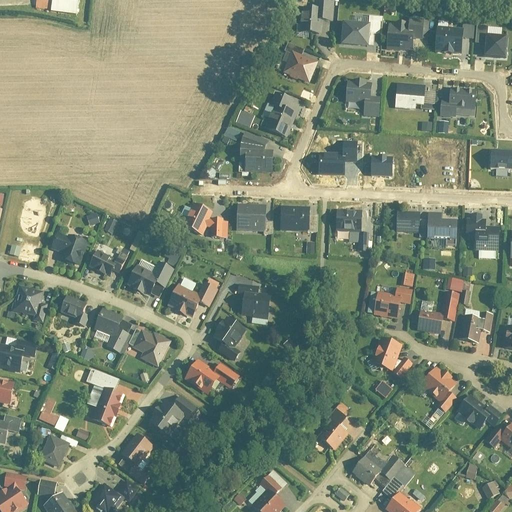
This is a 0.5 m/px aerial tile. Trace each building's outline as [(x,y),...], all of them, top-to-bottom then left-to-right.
[(36,0),(35,12),(52,14),(52,15),(77,18),(79,0),(36,0)] [(321,26),(334,27),(335,7),(320,6),(320,14),(301,12),(298,40),(319,42),(321,26)] [(342,26),(341,48),(367,50),(369,28),(342,26)] [(389,30),(387,54),(413,56),(414,45),(423,44),(423,26),(410,27),(410,32),(389,30)] [(463,32),(437,31),(436,55),(462,56),(463,32)] [(506,40),(486,38),(484,58),(505,60),(506,40)] [(294,56),(285,77),(310,87),(318,67),(294,56)] [(352,85),(347,85),(346,103),(370,105),(371,86),(366,86),(366,84),(352,83),(352,85)] [(396,87),(393,113),(434,117),(437,91),(396,87)] [(458,121),(458,120),(475,122),(478,96),(453,93),(451,104),(443,103),(441,118),(458,121)] [(278,102),(266,133),(286,141),(298,110),(278,102)] [(240,158),(238,176),(275,179),(277,162),(266,161),(267,153),(270,146),(247,137),(242,148),(243,148),(242,158),(240,158)] [(511,154),(491,154),(490,172),(511,172),(511,154)] [(319,159),(319,175),(342,176),(343,159),(319,159)] [(371,160),(371,179),(393,179),(393,160),(371,160)] [(207,222),(210,215),(193,207),(183,228),(201,236),(204,229),(211,230),(211,240),(222,240),(223,222),(212,222),(212,223),(207,222)] [(239,209),(238,236),(266,237),(267,210),(239,209)] [(282,209),(282,232),(310,233),(311,210),(282,209)] [(338,214),(338,236),(362,237),(363,215),(338,214)] [(396,215),(395,234),(419,235),(419,216),(396,215)] [(318,237),(319,219),(311,218),(310,237),(318,237)] [(87,223),(90,231),(99,227),(95,219),(87,223)] [(428,220),(427,244),(457,245),(458,222),(428,220)] [(470,221),(469,240),(475,241),(475,253),(499,254),(500,234),(483,233),(484,222),(470,221)] [(60,238),(54,254),(64,258),(61,264),(79,271),(87,249),(88,246),(70,239),(69,242),(60,238)] [(361,257),(371,258),(372,238),(362,238),(361,257)] [(119,260),(118,260),(101,252),(91,271),(111,281),(114,276),(121,279),(128,264),(119,260)] [(151,300),(157,287),(166,291),(175,273),(159,265),(153,277),(138,270),(129,289),(151,300)] [(415,279),(405,277),(403,289),(413,291),(415,279)] [(180,289),(169,310),(193,323),(202,306),(209,310),(217,294),(204,288),(198,299),(180,289)] [(403,323),(405,307),(410,308),(413,292),(398,290),(396,301),(379,298),(376,319),(403,323)] [(20,291),(13,316),(35,322),(34,325),(44,328),(49,310),(40,307),(43,297),(20,291)] [(461,309),(468,310),(471,296),(464,294),(461,309)] [(458,323),(461,298),(449,296),(446,322),(458,323)] [(247,297),(245,319),(271,322),(273,300),(247,297)] [(62,316),(77,323),(75,327),(84,332),(91,319),(86,316),(88,310),(69,301),(62,316)] [(425,305),(419,334),(441,338),(445,319),(432,317),(434,307),(425,305)] [(131,339),(120,333),(125,322),(104,313),(94,333),(113,342),(108,352),(122,359),(131,339)] [(481,336),(490,337),(493,318),(482,317),(481,324),(463,321),(459,344),(479,347),(481,336)] [(227,320),(214,341),(235,353),(248,332),(227,320)] [(511,330),(507,329),(502,353),(511,354),(511,330)] [(134,351),(145,357),(142,363),(159,371),(172,345),(155,337),(154,340),(142,334),(134,351)] [(382,341),(372,369),(392,376),(402,348),(382,341)] [(18,345),(16,355),(1,351),(0,355),(0,371),(20,376),(24,360),(34,363),(37,350),(18,345)] [(61,350),(64,357),(70,355),(68,348),(61,350)] [(225,348),(219,357),(234,368),(240,359),(225,348)] [(83,353),(79,363),(90,367),(93,357),(83,353)] [(411,365),(406,362),(396,376),(402,380),(411,365)] [(223,368),(217,377),(200,365),(186,385),(209,401),(220,386),(231,394),(241,380),(223,368)] [(422,392),(441,406),(438,410),(447,417),(458,402),(451,397),(459,388),(438,372),(422,392)] [(93,373),(88,385),(117,396),(122,383),(93,373)] [(148,377),(141,379),(144,387),(150,385),(148,377)] [(511,381),(503,377),(498,386),(507,391),(511,381)] [(0,383),(0,405),(11,409),(17,388),(0,383)] [(257,388),(249,400),(258,407),(266,394),(257,388)] [(105,392),(104,395),(96,391),(88,409),(97,412),(92,422),(114,431),(126,401),(105,392)] [(482,434),(489,424),(496,429),(502,422),(493,415),(491,417),(471,401),(459,416),(482,434)] [(49,402),(43,415),(50,418),(56,406),(49,402)] [(198,413),(184,405),(179,414),(192,422),(198,413)] [(169,406),(150,429),(167,442),(185,420),(169,406)] [(43,417),(40,423),(55,430),(58,423),(43,417)] [(0,427),(0,446),(8,449),(11,434),(19,436),(22,424),(5,420),(4,428),(0,427)] [(331,424),(319,441),(337,454),(349,436),(331,424)] [(80,441),(89,446),(94,436),(84,431),(80,441)] [(511,432),(502,444),(511,452),(511,432)] [(497,433),(486,446),(494,452),(505,439),(497,433)] [(172,441),(177,446),(183,439),(177,434),(172,441)] [(138,438),(123,457),(139,470),(154,451),(138,438)] [(51,440),(40,464),(58,472),(69,448),(51,440)] [(79,445),(69,441),(67,446),(77,450),(79,445)] [(479,455),(472,464),(479,470),(486,461),(479,455)] [(396,458),(383,476),(393,483),(406,466),(396,458)] [(124,462),(119,469),(129,476),(134,469),(124,462)] [(371,492),(382,478),(364,464),(353,478),(371,492)] [(136,472),(131,479),(146,489),(151,482),(136,472)] [(468,474),(466,481),(476,483),(478,475),(468,474)] [(11,492),(0,500),(0,511),(23,511),(28,509),(17,493),(26,495),(29,481),(8,477),(5,491),(11,492)] [(262,488),(268,496),(255,509),(257,511),(284,511),(286,510),(274,498),(282,491),(271,479),(262,488)] [(42,482),(39,498),(56,502),(60,486),(42,482)] [(395,483),(385,495),(395,503),(404,491),(395,483)] [(127,486),(119,496),(130,504),(138,495),(127,486)] [(483,492),(489,503),(498,498),(492,486),(483,492)] [(106,489),(92,507),(98,511),(116,511),(123,503),(106,489)] [(74,511),(64,497),(44,511),(74,511)] [(389,511),(419,511),(403,497),(389,511)]
